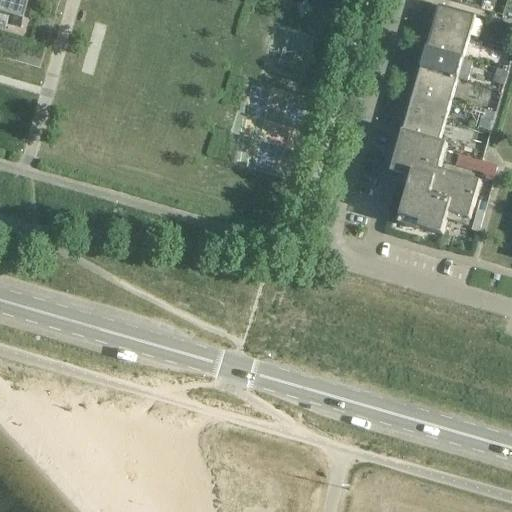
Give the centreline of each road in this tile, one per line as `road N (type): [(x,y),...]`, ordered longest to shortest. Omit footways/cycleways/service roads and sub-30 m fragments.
road 1 (tertiary): [(511,450),(0,300)]
road 2 (residential): [(511,305),(328,253),(397,0)]
